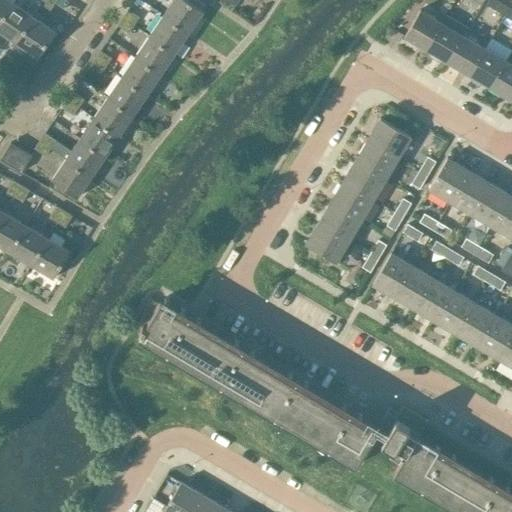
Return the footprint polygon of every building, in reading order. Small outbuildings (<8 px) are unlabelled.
[(0,0),(0,22),(14,3),(9,0),(0,0)] [(172,0),(163,14),(189,31),(203,10),(187,0),(172,0)] [(488,0),(486,4),(504,15),(509,7),(497,0),(488,0)] [(0,22),(0,30),(17,42),(34,16),(14,3),(0,22)] [(123,17),(134,24),(139,16),(128,9),(123,17)] [(404,36),(426,49),(442,22),(420,9),(404,36)] [(149,35),(175,52),(189,31),(163,14),(149,35)] [(17,42),(38,56),(55,31),(34,16),(17,42)] [(117,24),(129,32),(134,24),(123,17),(117,24)] [(426,49),(447,61),(463,35),(442,22),(426,49)] [(136,55),(161,72),(175,52),(149,35),(136,55)] [(447,61),(469,74),(484,47),(463,35),(447,61)] [(469,74),(490,87),(506,60),(484,47),(469,74)] [(95,58),(106,65),(111,57),(100,50),(95,58)] [(122,76),(147,93),(161,72),(136,55),(122,76)] [(90,65),(101,73),(106,65),(95,58),(90,65)] [(490,87),(511,100),(511,99),(511,63),(506,60),(490,87)] [(108,96),(133,113),(147,93),(122,76),(108,96)] [(67,99),(78,106),(84,98),(72,91),(67,99)] [(94,117),(119,134),(133,113),(108,96),(94,117)] [(62,106),(73,114),(78,106),(67,99),(62,106)] [(80,137),(106,154),(119,134),(94,117),(80,137)] [(367,138),(398,157),(411,135),(380,117),(367,138)] [(39,140),(51,147),(56,139),(45,132),(39,140)] [(66,157),(92,175),(106,154),(80,137),(66,157)] [(355,159),(386,178),(398,157),(367,138),(355,159)] [(34,147),(45,155),(51,147),(39,140),(34,147)] [(0,159),(22,171),(32,154),(10,142),(0,159)] [(419,169),(427,174),(435,160),(427,156),(419,169)] [(52,179),(77,196),(92,175),(66,157),(52,179)] [(429,188),(450,200),(468,169),(447,157),(429,188)] [(343,180),(374,198),(386,178),(355,159),(343,180)] [(411,183),(419,187),(427,174),(419,169),(411,183)] [(450,200),(471,213),(489,182),(468,169),(450,200)] [(6,192),(14,196),(21,185),(13,180),(6,192)] [(330,201),(361,219),(374,198),(343,180),(330,201)] [(471,213),(491,225),(510,194),(489,182),(471,213)] [(14,196),(22,201),(29,189),(21,185),(14,196)] [(491,225),(511,237),(511,195),(510,194),(491,225)] [(395,211),(403,215),(411,202),(403,197),(395,211)] [(318,221),(349,240),(361,219),(330,201),(318,221)] [(49,217),(57,222),(64,210),(56,205),(49,217)] [(57,222),(65,226),(72,215),(64,210),(57,222)] [(387,224),(395,229),(403,215),(395,211),(387,224)] [(0,220),(0,245),(10,251),(26,225),(5,212),(0,220)] [(420,221),(433,229),(438,221),(424,213),(420,221)] [(305,243),(336,261),(349,240),(318,221),(305,243)] [(433,229),(446,237),(451,229),(438,221),(433,229)] [(403,231),(418,240),(422,232),(408,223),(403,231)] [(10,251),(32,264),(48,237),(26,225),(10,251)] [(32,264),(54,277),(69,250),(48,237),(32,264)] [(461,246),(475,254),(479,246),(466,238),(461,246)] [(370,252),(378,257),(386,244),(378,239),(370,252)] [(431,248),(445,256),(449,248),(436,240),(431,248)] [(475,254),(488,261),(493,253),(479,246),(475,254)] [(445,256),(458,264),(463,256),(449,248),(445,256)] [(511,250),(501,269),(511,275),(511,274),(511,250)] [(362,266),(370,271),(378,257),(370,252),(362,266)] [(372,283),(394,295),(412,264),(391,252),(372,283)] [(394,295),(414,308),(433,277),(412,264),(394,295)] [(473,273),(486,281),(491,273),(478,265),(473,273)] [(486,281),(500,289),(504,281),(491,273),(486,281)] [(414,308),(435,320),(454,289),(433,277),(414,308)] [(435,320),(456,332),(474,301),(454,289),(435,320)] [(139,336),(356,465),(373,437),(380,425),(163,296),(160,302),(149,298),(142,319),(147,322),(145,327),(143,325),(140,330),(142,332),(139,336)] [(456,332),(477,345),(495,314),(474,301),(456,332)] [(477,345),(497,357),(511,332),(511,323),(495,314),(477,345)] [(511,332),(497,357),(511,365),(511,332)] [(401,454),(404,455),(418,432),(420,434),(421,432),(415,428),(419,420),(402,411),(403,408),(402,408),(399,412),(391,407),(392,405),(391,404),(380,423),(381,423),(380,425),(377,430),(373,437),(391,448),(390,451),(400,457),(401,454)] [(394,473),(460,511),(511,511),(511,488),(420,434),(418,432),(404,455),(394,473)] [(162,511),(191,511),(202,494),(181,481),(162,511)] [(191,511),(219,511),(223,506),(202,494),(191,511)]
